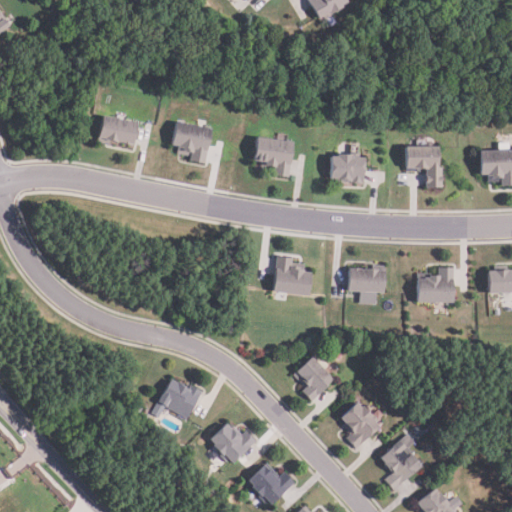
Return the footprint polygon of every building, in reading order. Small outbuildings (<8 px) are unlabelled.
[(344,0),(346,2),(317,19),(305,0),(344,0)] [(0,11),(9,25),(0,31),(0,11)] [(136,123),(131,146),(109,141),(108,145),(98,143),(99,138),(97,138),(102,116),(136,123)] [(211,129),(204,164),(188,161),(189,156),(176,154),(178,147),(171,146),(176,123),(211,129)] [(292,143),(287,178),(271,176),(272,168),(259,166),(260,162),(253,161),(256,138),(292,143)] [(441,188),(425,188),(425,170),(420,170),(420,172),(405,172),(405,147),(437,147),(437,168),(441,168),(441,188)] [(511,186),(500,187),(500,182),(487,183),(486,176),(480,176),(479,152),(511,150),(511,186)] [(363,159),(361,184),(335,183),(336,180),(329,180),(330,157),(337,158),(338,155),(351,156),(351,158),(363,159)] [(307,297),(271,292),(276,258),(292,260),(291,268),(304,270),(303,274),(310,275),(307,297)] [(383,294),(376,294),(375,305),(359,304),(360,293),(347,292),(349,270),(371,271),(371,265),(384,266),(383,294)] [(453,304),(417,303),(417,281),(425,281),(425,279),(430,279),(430,276),(437,276),(437,268),(453,268),(453,304)] [(511,293),(489,295),(488,272),(511,271),(511,293)] [(311,354),(333,378),(309,399),(300,389),(305,386),(292,372),(311,354)] [(156,402),(169,380),(186,390),(189,385),(201,391),(186,419),(156,402)] [(379,426),(354,449),(345,439),(350,434),(342,426),(345,423),(339,416),(356,400),(379,426)] [(245,431),(256,442),(233,465),(208,439),(225,422),(239,437),(245,431)] [(393,490),(384,479),(392,472),(379,456),(407,432),(414,441),(407,447),(422,466),(393,490)] [(294,481),(271,505),(246,481),(262,464),(276,477),(283,470),(294,481)] [(453,511),(418,511),(421,508),(416,502),(434,487),(438,492),(440,490),(448,500),(455,495),(461,503),(452,510),(453,511)]
